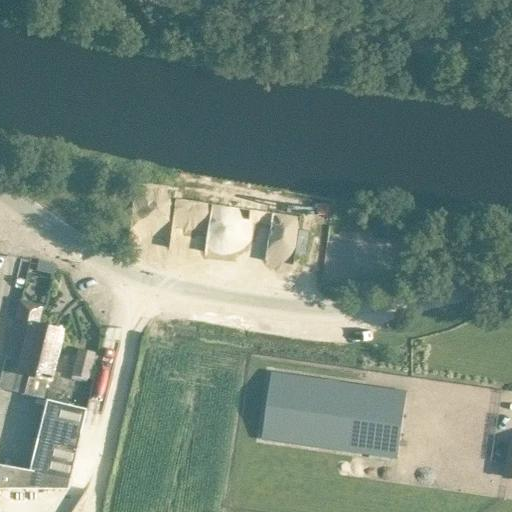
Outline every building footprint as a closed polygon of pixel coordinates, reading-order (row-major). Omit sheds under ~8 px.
[(213,250),(294,265),(303,216),(274,211),(271,223),(265,222),(267,211),(177,195),(179,188),(140,181),(131,232),(177,241),(176,246),(193,249),(195,238),(214,242),(213,250)] [(14,319),(9,338),(0,373),(0,388),(22,394),(42,399),(47,379),(50,380),(62,331),(36,325),(41,307),(20,302),(15,319),(14,319)] [(78,349),(72,375),(86,379),(93,353),(78,349)] [(272,374),(269,394),(262,438),(398,457),(407,393),(272,374)] [(0,488),(66,489),(85,409),(45,399),(40,419),(26,472),(0,466),(0,488)]
